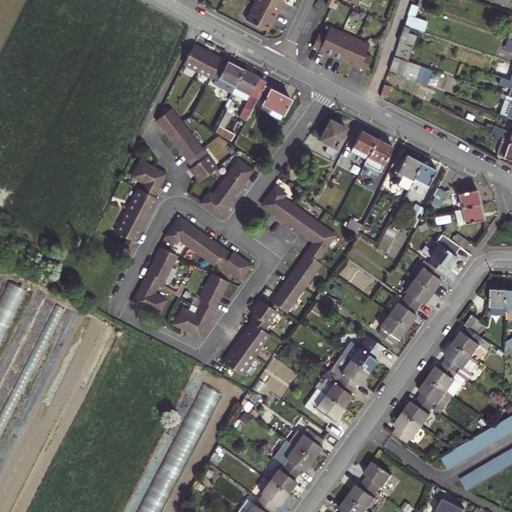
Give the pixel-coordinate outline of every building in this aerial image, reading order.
[(256,0),(254,4),(276,15),(280,8),(278,7),(281,2),(282,0),(256,0)] [(333,0),(328,0),(325,7),(330,9),(334,0),(333,0)] [(420,5),(429,9),(432,0),(417,0),(416,4),(420,5)] [(416,4),(412,2),(409,13),(416,16),(420,5),(416,4)] [(245,22),(266,32),(269,27),(271,21),(273,22),(276,15),(254,4),(245,22)] [(411,26),(405,24),(399,40),(405,42),(411,26)] [(318,35),(312,48),(318,52),(330,57),(341,34),(329,29),(325,38),(318,35)] [(341,34),(330,57),(346,65),(357,41),(341,34)] [(413,45),(405,42),(399,40),(394,54),(408,60),(413,45)] [(357,41),(346,65),(357,70),(358,69),(365,73),(371,59),(364,56),(368,47),(357,41)] [(199,77),(210,56),(205,54),(205,56),(195,51),(186,70),(199,77)] [(419,64),(408,60),(394,54),(389,68),(413,79),(419,64)] [(210,56),(199,77),(213,84),(221,69),(223,65),(213,61),(214,59),(210,56)] [(228,72),(221,69),(213,84),(222,88),(223,85),(237,92),(246,75),(230,67),(228,72)] [(511,81),(511,75),(496,69),(493,76),(499,78),(511,83),(511,81)] [(269,87),(246,75),(237,92),(251,100),(246,110),(241,119),(249,123),(258,106),(266,92),(269,87)] [(510,88),(511,83),(499,78),(497,83),(510,88)] [(391,85),(384,82),(380,94),(386,96),(391,85)] [(258,106),(264,109),(263,112),(272,117),(270,120),(281,126),(285,120),(293,106),(272,95),(266,92),(258,106)] [(208,160),(209,160),(199,147),(198,148),(182,127),(183,127),(173,114),(165,120),(158,126),(167,138),(169,137),(172,142),(171,143),(174,146),(176,149),(178,148),(181,153),(180,154),(184,158),(183,159),(187,165),(193,172),(192,173),(199,182),(197,183),(199,185),(200,187),(218,173),(208,160)] [(233,139),(237,132),(221,123),(217,131),(233,139)] [(336,124),(327,143),(335,147),(334,151),(341,155),(338,162),(341,163),(352,143),(348,141),(352,132),(336,124)] [(502,131),(491,125),(488,133),(499,139),(502,131)] [(367,135),(356,156),(372,164),(373,162),(383,143),(367,135)] [(499,139),(494,153),(501,156),(501,159),(511,163),(511,145),(507,143),(499,139)] [(399,151),(383,143),(373,162),(372,164),(370,168),(386,176),(389,169),(399,151)] [(404,188),(414,192),(417,185),(419,182),(427,166),(412,159),(408,167),(405,165),(399,177),(407,181),(404,188)] [(129,239),(137,243),(141,234),(139,233),(140,232),(143,230),(145,228),(146,228),(153,215),(151,214),(153,211),(152,208),(152,207),(153,206),(156,207),(160,199),(157,198),(161,191),(160,190),(168,174),(161,170),(161,171),(158,170),(158,168),(155,166),(151,164),(151,165),(144,162),(135,178),(146,184),(143,190),(140,189),(132,204),(131,203),(124,218),(125,218),(118,232),(130,238),(129,239)] [(233,205),(242,193),(242,191),(247,185),(254,175),(241,165),(227,182),(226,181),(217,194),(218,195),(214,199),(210,196),(203,206),(220,219),(227,211),(232,204),(233,205)] [(434,170),(427,166),(419,182),(426,185),(434,170)] [(442,174),(434,170),(426,185),(434,189),(442,174)] [(328,264),(325,262),(330,255),(329,254),(342,236),(308,212),(309,210),(296,201),(296,202),(291,198),(294,195),(283,187),(270,206),(279,212),(285,216),(284,218),(297,227),(297,226),(302,230),(322,244),(319,247),(318,246),(316,249),(313,253),(314,254),(304,268),(301,272),(300,272),(290,285),(291,286),(282,297),(278,303),(291,313),(304,295),(305,296),(315,283),(314,282),(328,264)] [(445,193),(439,205),(445,208),(451,196),(445,193)] [(464,211),(464,214),(486,209),(482,194),(465,198),(467,210),(464,211)] [(472,229),(490,225),(486,209),(464,214),(461,215),(465,231),(472,229)] [(224,268),(241,280),(252,265),(241,258),(235,253),(234,254),(227,249),(226,251),(214,242),(209,238),(210,237),(197,227),(196,228),(191,224),(181,217),(168,235),(179,243),(181,239),(186,242),(185,243),(198,253),(198,252),(215,265),(216,263),(223,269),(224,268)] [(352,217),(348,225),(358,231),(363,223),(352,217)] [(461,237),(456,244),(468,253),(473,246),(461,237)] [(137,243),(129,239),(126,246),(135,250),(138,243),(137,243)] [(435,262),(431,267),(445,277),(449,272),(451,274),(460,261),(441,247),(432,260),(435,262)] [(168,299),(156,293),(163,280),(164,281),(176,255),(160,248),(157,254),(156,254),(155,257),(153,261),(156,262),(153,268),(152,267),(149,273),(147,272),(141,286),(143,287),(135,302),(143,305),(144,304),(148,306),(147,308),(150,310),(154,312),(154,311),(161,314),(168,299)] [(424,270),(415,283),(434,297),(444,284),(441,283),(445,277),(431,267),(427,272),(424,270)] [(209,319),(210,320),(217,306),(216,305),(218,300),(218,299),(219,296),(221,293),(223,295),(226,287),(225,287),(228,280),(212,272),(200,297),(201,298),(195,311),(184,306),(177,321),(183,325),(182,326),(186,328),(189,329),(190,327),(194,329),(194,330),(202,334),(209,319)] [(0,342),(26,287),(7,278),(0,293),(0,342)] [(409,296),(406,301),(420,312),(423,307),(426,308),(434,297),(415,283),(407,295),(409,296)] [(495,293),(494,310),(506,311),(506,315),(510,315),(510,313),(511,294),(495,293)] [(319,302),(339,316),(345,309),(324,295),(321,298),(319,302)] [(265,350),(264,349),(274,336),(267,331),(272,325),(271,324),(280,311),(262,297),(259,301),(260,302),(257,307),(254,311),(257,313),(252,320),(255,322),(256,323),(251,330),(253,331),(252,333),(248,334),(246,337),(245,336),(236,348),(237,349),(235,351),(235,355),(234,357),(232,355),(227,362),(231,365),(245,375),(254,362),(256,363),(265,350)] [(400,305),(392,316),(410,330),(418,318),(417,317),(420,312),(406,301),(402,306),(400,305)] [(494,310),(494,318),(510,319),(510,315),(506,315),(506,311),(494,310)] [(384,330),(381,336),(395,346),(398,341),(401,343),(410,330),(392,316),(383,329),(384,330)] [(468,327),(471,329),(479,335),(486,325),(475,317),(468,327)] [(465,333),(456,345),(476,359),(484,347),(482,346),(486,340),(479,335),(471,329),(468,336),(465,333)] [(343,356),(352,362),(371,376),(380,364),(377,361),(385,350),(371,340),(363,351),(353,343),(343,356)] [(449,360),(446,365),(460,375),(469,382),(472,383),(475,379),(473,377),(482,364),(476,359),(456,345),(447,358),(449,360)] [(345,376),(342,380),(356,390),(359,386),(362,389),(371,376),(352,362),(342,374),(345,376)] [(439,369),(431,381),(450,395),(456,400),(469,382),(460,375),(446,365),(442,371),(439,369)] [(316,387),(326,395),(346,410),(355,398),(352,395),(356,390),(342,380),(327,368),(322,374),(325,376),(320,382),(317,380),(313,385),(316,387)] [(425,395),(422,399),(436,409),(444,416),(456,400),(450,395),(431,381),(422,393),(425,395)] [(303,406),(316,415),(330,425),(334,420),(337,422),(346,410),(326,395),(316,387),(303,406)] [(414,403),(406,415),(425,429),(434,417),(432,415),(436,409),(422,399),(418,405),(414,403)] [(400,430),(396,436),(410,445),(414,440),(416,441),(425,429),(406,415),(397,428),(400,430)] [(511,419),(441,458),(448,470),(511,434),(511,419)] [(304,435),(296,446),(316,460),(324,449),(321,447),(324,441),(311,431),(307,437),(304,435)] [(289,461),(286,465),(300,475),(303,471),(307,473),(316,460),(296,446),(286,459),(289,461)] [(511,450),(460,480),(466,492),(511,466),(511,450)] [(279,469),(271,480),(291,494),(299,484),(296,481),(300,475),(286,465),(282,471),(279,469)] [(368,480),(365,483),(379,494),(382,490),(385,492),(394,478),(375,465),(365,478),(368,480)] [(264,494),(261,499),(275,509),(278,505),(282,507),(291,494),(271,480),(262,493),(264,494)] [(358,487),(350,498),(368,511),(375,499),(379,494),(365,483),(361,489),(358,487)] [(342,511),(367,511),(368,511),(350,498),(341,511),(342,511)] [(446,498),(438,511),(466,511),(468,509),(446,498)] [(254,503),(247,511),(273,511),(275,509),(261,499),(256,505),(254,503)]
